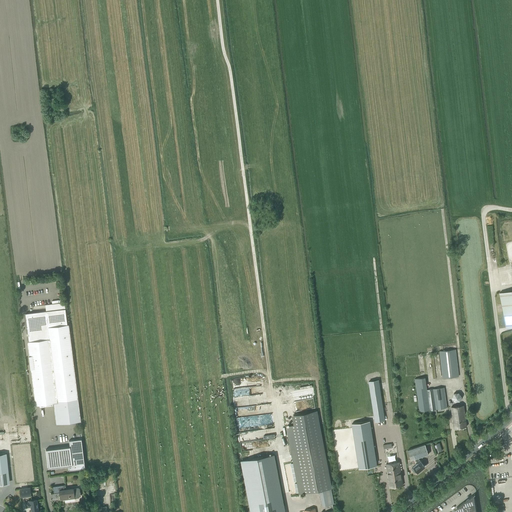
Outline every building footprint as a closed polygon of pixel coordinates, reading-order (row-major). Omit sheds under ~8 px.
[(511,290),(499,293),(506,327),(511,325),(511,290)] [(79,421),(65,309),(25,314),(30,355),(32,369),(36,405),(54,403),(55,405),(55,407),(56,410),(56,411),(57,413),(59,414),(60,415),(61,416),(62,416),(60,424),(79,421)] [(439,351),(443,378),(458,376),(455,349),(439,351)] [(415,379),(419,411),(430,410),(427,390),(425,377),(415,379)] [(375,421),(385,420),(379,380),(369,382),(375,421)] [(447,407),(444,387),(433,389),(436,409),(447,407)] [(430,410),(436,409),(433,389),(427,390),(430,410)] [(454,393),(452,398),(455,402),(460,401),(462,397),(459,393),(454,393)] [(454,428),(466,426),(463,405),(451,407),(454,428)] [(293,425),(286,427),(299,494),(305,493),(317,491),(319,490),(322,506),(325,505),(326,511),(321,511),(335,511),(335,509),(334,509),(333,504),(334,504),(331,488),(332,488),(317,410),(292,415),(293,425)] [(377,466),(370,421),(352,424),(359,468),(377,466)] [(69,447),(45,450),(48,468),(68,466),(69,470),(84,468),(81,439),(69,441),(69,447)] [(418,458),(428,454),(425,444),(408,450),(411,460),(415,459),(418,463),(411,469),(414,471),(416,470),(418,472),(425,466),(418,458)] [(284,511),(273,455),(242,461),(251,511),(284,511)] [(390,487),(403,485),(399,462),(386,464),(390,487)] [(66,489),(65,485),(52,486),(53,493),(59,493),(60,500),(74,498),(74,497),(76,497),(77,498),(78,497),(79,496),(80,496),(80,492),(79,491),(79,489),(78,488),(75,488),(74,489),(73,489),(73,488),(66,489)] [(21,497),(31,495),(30,487),(20,489),(21,497)] [(475,511),(473,495),(474,494),(456,508),(454,509),(455,509),(456,508),(457,511),(475,511)] [(31,511),(32,511),(38,511),(36,499),(28,500),(28,502),(26,502),(26,507),(31,506),(31,511)]
